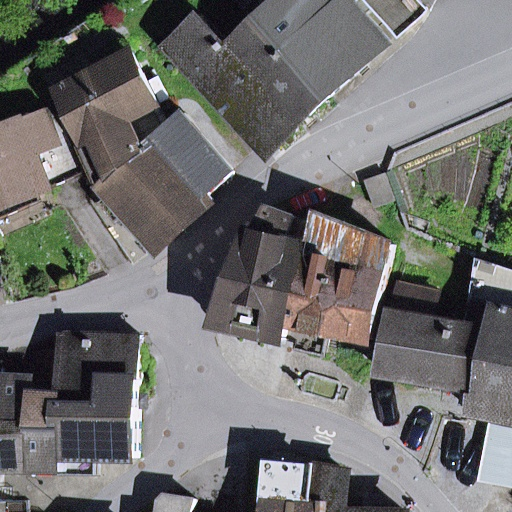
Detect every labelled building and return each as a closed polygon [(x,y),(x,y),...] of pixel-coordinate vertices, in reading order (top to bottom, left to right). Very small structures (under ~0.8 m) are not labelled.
[(240,0),(260,21),(282,0),(240,0)] [(428,10),(418,0),(282,0),(260,21),(332,97),(392,43),(368,16),(353,0),(367,0),(376,9),(400,36),(428,10)] [(353,0),(368,16),(376,9),(367,0),(353,0)] [(232,95),(280,146),(332,97),(260,21),(233,47),(204,16),(170,48),(223,104),(232,95)] [(134,53),(65,90),(91,144),(144,116),(159,108),(161,107),(134,53)] [(223,104),(247,130),(271,155),(280,146),(232,95),(223,104)] [(160,138),(172,127),(159,108),(144,116),(160,138)] [(0,132),(0,209),(89,172),(62,115),(52,110),(0,132)] [(172,127),(160,138),(144,116),(91,144),(108,181),(106,183),(119,198),(111,205),(121,216),(129,209),(162,247),(215,201),(212,197),(238,173),(188,114),(172,127)] [(367,182),(377,209),(397,202),(388,175),(367,182)] [(224,326),(290,340),(294,322),(309,246),(289,242),(298,218),(272,209),(224,326)] [(323,218),(324,250),(309,246),(294,322),(306,325),(300,349),(327,355),(333,331),(377,341),(398,247),(323,218)] [(477,389),(472,412),(493,416),(511,420),(511,269),(482,260),(473,315),(488,317),(477,389)] [(392,317),(382,372),(477,389),(488,317),(473,315),(472,329),(436,324),(442,295),(401,286),(392,317)] [(112,401),(143,402),(144,337),(64,336),(63,352),(46,351),(47,365),(73,366),(74,378),(113,380),(112,401)] [(65,458),(141,459),(143,402),(112,401),(113,380),(74,378),(73,366),(47,365),(46,381),(63,381),(63,399),(35,398),(34,422),(31,467),(30,472),(65,473),(65,458)] [(0,467),(31,467),(34,422),(3,420),(4,375),(5,369),(0,369),(0,467)] [(28,392),(30,378),(4,375),(3,420),(34,422),(35,398),(36,393),(28,392)] [(481,482),(511,488),(511,420),(493,416),(481,482)] [(316,511),(318,472),(272,464),(269,511),(316,511)] [(346,511),(346,505),(347,477),(318,472),(316,511),(346,511)] [(195,511),(199,501),(168,496),(163,502),(161,511),(195,511)]
